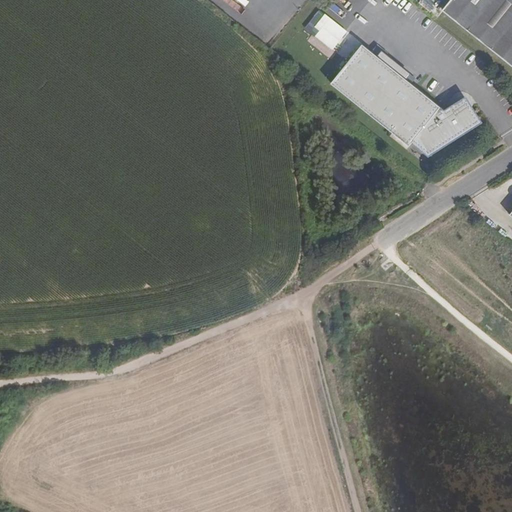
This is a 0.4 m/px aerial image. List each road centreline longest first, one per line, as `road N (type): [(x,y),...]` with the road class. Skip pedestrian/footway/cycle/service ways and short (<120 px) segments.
road 1 (track): [(0,382),(122,367),(301,296),(381,243)]
road 2 (track): [(301,296),(355,511)]
road 3 (unclassified): [(381,243),(511,160)]
